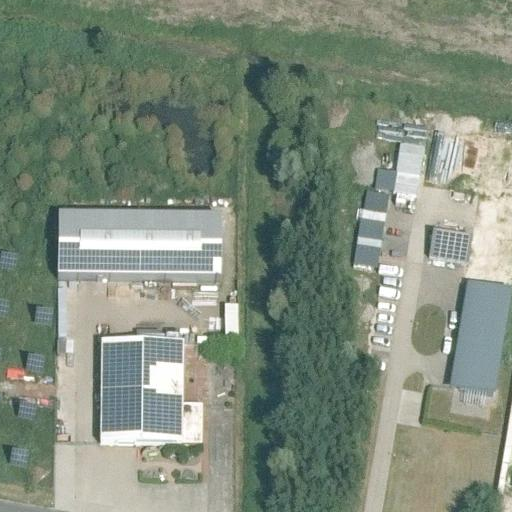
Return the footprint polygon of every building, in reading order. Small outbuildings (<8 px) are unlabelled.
[(400,173),(395,193),(419,198),(424,179),(400,173)] [(362,251),(386,252),(391,195),(366,193),(362,251)] [(54,282),(213,284),(214,230),(55,228),(54,263),(54,282)] [(431,236),(426,264),(464,271),(468,243),(431,236)] [(511,297),(468,289),(450,388),(494,396),(511,297)] [(179,351),(100,350),(98,451),(199,453),(199,414),(179,413),(179,351)]
